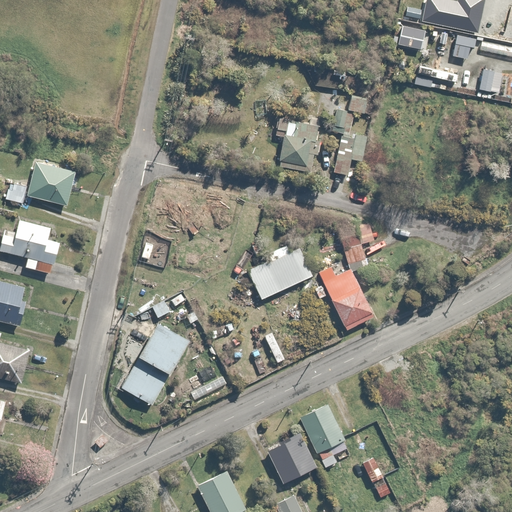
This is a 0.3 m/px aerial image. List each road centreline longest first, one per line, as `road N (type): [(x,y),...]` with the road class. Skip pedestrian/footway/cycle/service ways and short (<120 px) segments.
road 1 (tertiary): [(511,276),(63,501)]
road 2 (residential): [(63,501),(135,158)]
road 3 (residential): [(135,158),(461,230)]
road 4 (residential): [(135,158),(170,0)]
